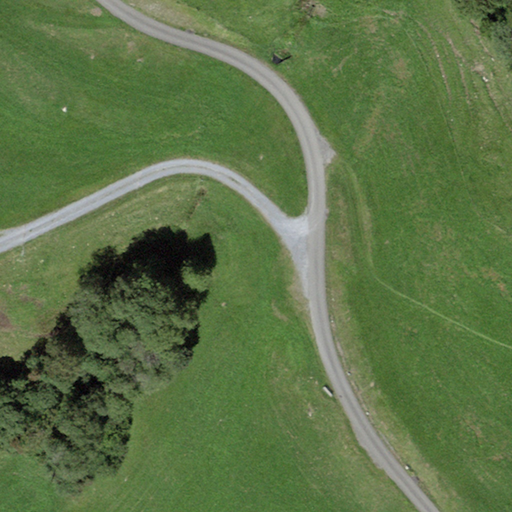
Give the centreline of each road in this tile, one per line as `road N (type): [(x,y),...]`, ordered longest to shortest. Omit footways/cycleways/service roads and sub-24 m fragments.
road 1 (unclassified): [(432,511),(377,448),(327,350),(316,272),(318,207),(297,110),(241,60),(165,33),(109,0)]
road 2 (track): [(317,261),(243,187),(189,165),(122,185),(0,246)]
